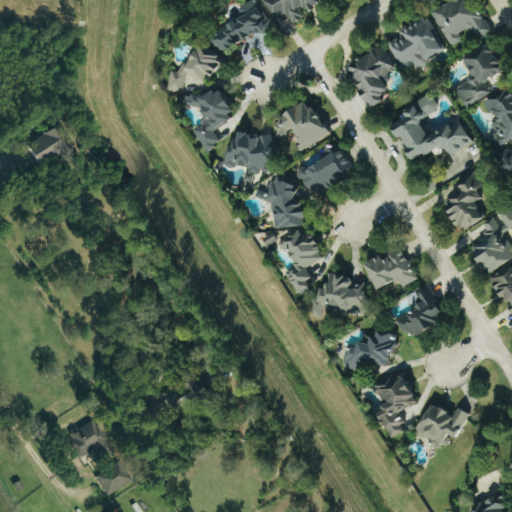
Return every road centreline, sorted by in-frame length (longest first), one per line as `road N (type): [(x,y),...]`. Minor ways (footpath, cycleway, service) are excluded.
road 1 (residential): [(307,54),(511,374)]
road 2 (residential): [(264,81),(389,0)]
